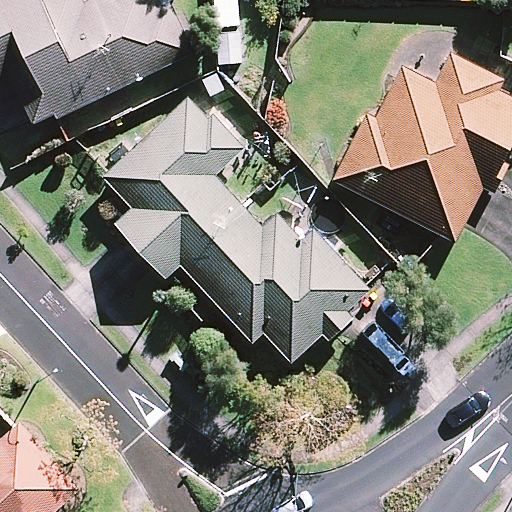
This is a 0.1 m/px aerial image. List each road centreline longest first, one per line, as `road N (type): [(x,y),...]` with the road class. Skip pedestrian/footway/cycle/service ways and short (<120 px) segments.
road 1 (residential): [(0,273),(145,432)]
road 2 (residential): [(322,511),(438,436),(507,403)]
road 3 (residential): [(145,432),(203,456),(272,511)]
road 4 (residential): [(507,403),(477,475),(449,511)]
